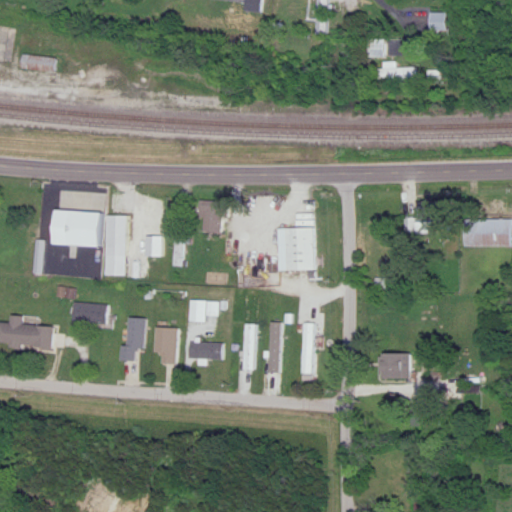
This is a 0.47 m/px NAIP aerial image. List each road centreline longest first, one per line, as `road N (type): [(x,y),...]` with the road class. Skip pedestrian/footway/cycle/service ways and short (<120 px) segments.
road 1 (secondary): [(0,162),(210,173),(511,167)]
road 2 (residential): [(347,396),(0,365)]
road 3 (residential): [(347,396),(347,170)]
